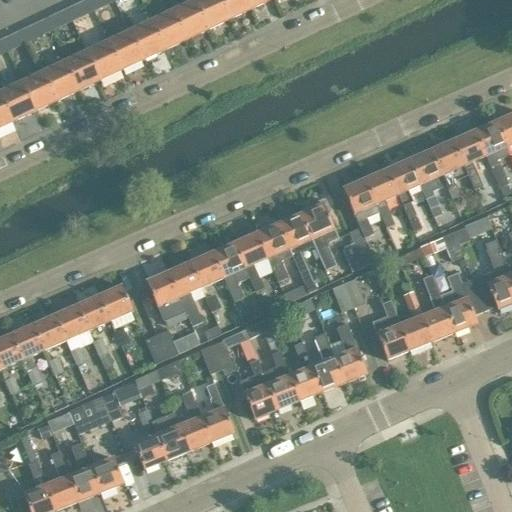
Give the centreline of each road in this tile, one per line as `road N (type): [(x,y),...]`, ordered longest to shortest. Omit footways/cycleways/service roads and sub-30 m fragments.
road 1 (residential): [(0,304),(511,78)]
road 2 (residential): [(0,166),(356,0)]
road 3 (residential): [(166,511),(330,438)]
road 4 (residential): [(508,511),(454,384)]
road 5 (residential): [(330,438),(454,384)]
